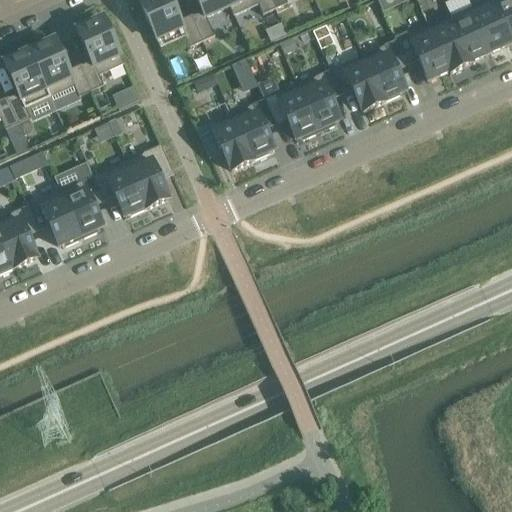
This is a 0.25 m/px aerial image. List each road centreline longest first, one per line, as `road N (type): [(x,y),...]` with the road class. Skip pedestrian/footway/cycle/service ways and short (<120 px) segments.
road 1 (residential): [(0,313),(511,84)]
road 2 (tertiary): [(18,511),(511,291)]
